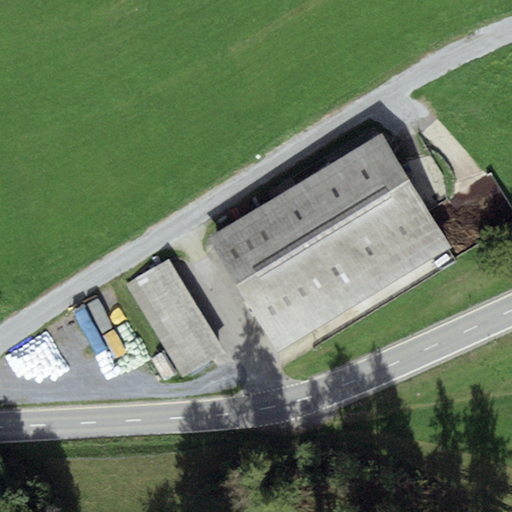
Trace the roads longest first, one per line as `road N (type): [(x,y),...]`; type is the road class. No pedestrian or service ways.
road 1 (track): [(511,31),(443,58),(371,100),(0,347)]
road 2 (tertiary): [(0,427),(228,414),(312,399),(511,310)]
